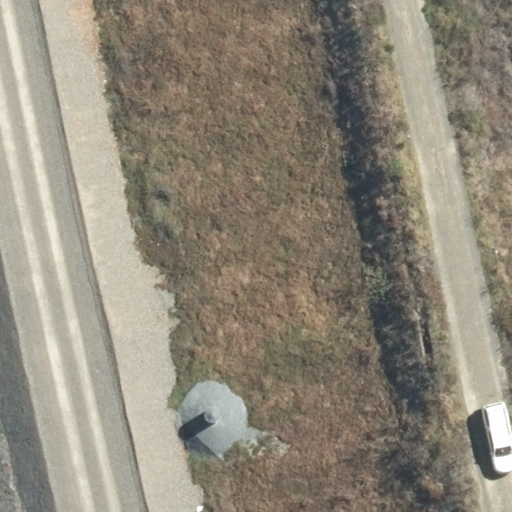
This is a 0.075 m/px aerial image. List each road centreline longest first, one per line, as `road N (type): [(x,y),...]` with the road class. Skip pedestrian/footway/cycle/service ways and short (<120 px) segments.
road 1 (track): [(394,0),(505,511)]
road 2 (track): [(110,511),(0,15)]
